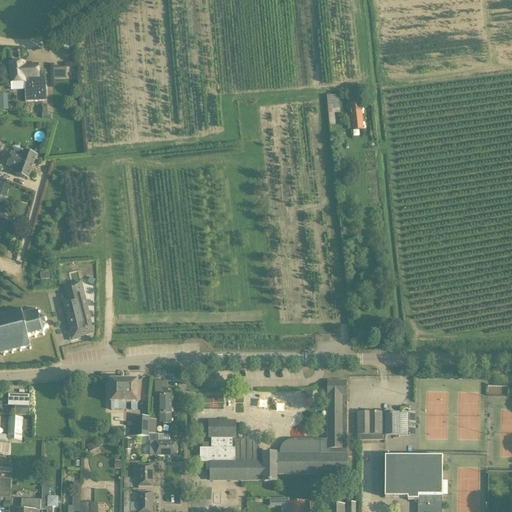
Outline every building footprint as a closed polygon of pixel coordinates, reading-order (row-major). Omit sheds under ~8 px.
[(10,84),(25,83),(25,102),(47,101),(45,78),(39,78),(38,65),(25,66),(25,62),(9,63),(10,84)] [(65,68),(52,68),(52,78),(65,78),(65,68)] [(340,113),(338,96),(327,97),(328,114),(340,113)] [(361,112),(361,104),(349,105),(350,113),(352,132),(364,130),(361,112)] [(12,153),(7,166),(18,170),(15,175),(28,180),(37,155),(24,151),(22,157),(12,153)] [(62,296),(63,301),(70,331),(68,332),(71,342),(81,340),(80,337),(94,334),(84,295),(81,283),(63,287),(65,294),(64,295),(62,296)] [(11,313),(10,313),(11,315),(4,317),(3,315),(2,315),(2,317),(0,317),(0,355),(3,355),(3,357),(5,357),(4,355),(11,353),(12,355),(13,355),(12,352),(19,351),(20,353),(21,353),(21,350),(29,348),(29,351),(31,350),(28,338),(34,337),(35,339),(36,339),(35,336),(41,335),(43,337),(44,336),(43,334),(45,330),(48,331),(48,329),(45,328),(46,327),(45,325),(45,322),(46,322),(46,320),(43,321),(39,319),(40,316),(39,316),(38,315),(40,313),(39,313),(37,314),(36,313),(36,311),(35,310),(35,313),(30,313),(29,311),(22,313),(21,310),(20,311),(21,313),(12,315),(11,313)] [(111,403),(137,403),(137,381),(111,381),(111,403)] [(171,396),(163,396),(163,390),(167,389),(167,381),(154,381),(154,397),(159,397),(159,422),(171,422),(171,414),(171,396)] [(200,463),(206,463),(206,471),(211,471),(211,480),(264,480),(264,482),(277,482),(277,474),(347,474),(347,456),(347,381),(328,381),(328,440),(292,440),(288,441),(287,442),(284,444),(282,445),(281,447),(281,448),(280,449),(280,450),(280,451),(280,452),(279,453),(279,456),(276,456),(276,454),(260,454),(260,449),(258,446),(255,442),(251,440),(247,440),(235,440),(235,437),(236,437),(236,422),(210,422),(210,438),(211,438),(211,448),(200,448),(200,463)] [(488,385),(488,396),(507,396),(507,386),(488,385)] [(30,396),(8,395),(8,407),(15,407),(15,416),(30,417),(30,407),(29,407),(30,396)] [(385,441),(385,437),(385,414),(382,414),(382,413),(357,413),(358,435),(358,441),(385,441)] [(385,437),(400,436),(399,414),(385,414),(385,437)] [(135,426),(130,426),(130,437),(149,438),(149,434),(149,419),(149,418),(135,417),(135,426)] [(0,443),(7,445),(7,441),(22,442),(22,430),(29,431),(29,421),(23,421),(23,419),(8,418),(7,436),(0,435),(0,443)] [(177,456),(177,442),(159,442),(158,435),(149,435),(149,457),(177,456)] [(90,452),(99,447),(96,441),(87,445),(90,452)] [(0,455),(9,457),(11,446),(7,445),(0,443),(0,455)] [(408,501),(418,501),(417,511),(442,511),(442,458),(385,458),(385,498),(392,498),(408,498),(408,501)] [(152,465),(138,465),(138,487),(152,487),(152,465)] [(0,498),(5,499),(9,499),(11,480),(0,479),(0,498)] [(152,511),(152,493),(138,493),(138,511),(152,511)] [(79,511),(80,503),(80,495),(73,495),(72,507),(68,507),(67,511),(79,511)] [(41,499),(41,511),(47,511),(46,511),(53,511),(54,506),(57,506),(57,497),(49,497),(49,500),(41,499)] [(41,501),(21,500),(21,510),(17,510),(16,511),(40,511),(41,501)] [(304,511),(304,502),(289,502),(289,511),(304,511)] [(79,511),(90,511),(90,504),(90,503),(80,503),(79,511)] [(347,511),(355,511),(356,503),(347,503),(347,511)]
